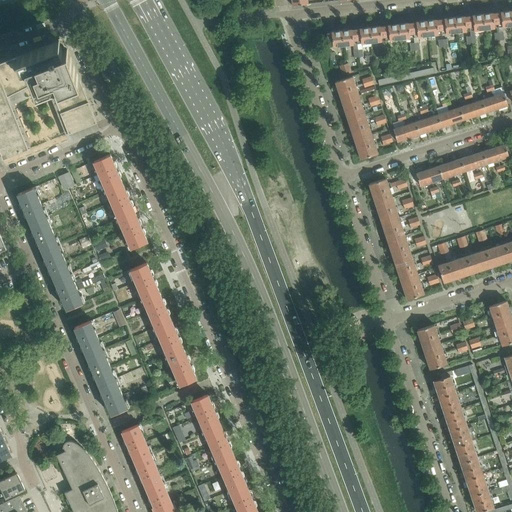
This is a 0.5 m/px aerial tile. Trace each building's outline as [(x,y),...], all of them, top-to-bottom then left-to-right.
[(502,12),(500,12),(500,13),(496,13),(498,27),(511,25),(511,24),(510,11),(506,11),(505,11),(505,12),(503,12),(502,12)] [(487,14),(482,14),(484,29),(498,27),(496,13),(493,14),(493,13),(491,13),(490,13),(488,14),(488,13),(487,13),(487,14)] [(472,16),(468,16),(470,30),(484,29),(482,14),(478,15),(477,14),(477,15),(475,15),(474,15),(472,15),(472,16)] [(462,16),(462,17),(460,17),(459,17),(454,17),(456,32),(470,30),(468,16),(464,17),(464,16),(462,16)] [(446,18),(444,19),(440,20),(442,34),(456,32),(454,17),(449,18),(447,18),(446,18)] [(434,20),(432,20),(431,20),(426,21),(428,35),(442,34),(440,20),(436,20),(434,20)] [(419,21),(418,21),(418,22),(416,22),(416,23),(412,23),(413,37),(428,35),(426,21),(421,21),(420,21),(421,21),(419,22),(419,21)] [(403,23),(398,24),(398,29),(399,39),(413,37),(412,23),(408,23),(406,23),(405,23),(403,23)] [(388,26),(384,26),(385,40),(399,39),(398,29),(398,24),(393,25),(393,24),(392,24),(392,25),(390,25),(388,25),(388,26)] [(375,27),(370,27),(371,42),(385,40),(384,26),(380,27),(380,26),(378,26),(377,26),(375,27),(375,26),(375,27)] [(365,28),(364,28),(362,28),(361,28),(359,29),(360,29),(356,30),(357,44),(371,42),(370,27),(365,28)] [(346,30),(341,31),(343,45),(357,44),(356,30),(352,30),(352,29),(350,30),(350,29),(349,29),(349,30),(347,30),(346,30)] [(337,31),(336,31),(334,32),(334,31),(333,31),(333,32),(331,32),(327,33),(329,47),(343,45),(341,31),(337,31)] [(69,134),(97,122),(81,82),(66,44),(63,38),(20,55),(0,63),(0,152),(6,166),(36,154),(34,148),(17,105),(37,98),(52,93),(69,134)] [(348,63),(340,66),(343,75),(351,72),(348,63)] [(433,68),(378,80),(379,85),(434,73),(433,68)] [(352,76),(335,82),(342,101),(359,95),(352,76)] [(372,77),(362,80),(365,87),(374,84),(372,77)] [(374,86),(360,91),(361,94),(376,90),(374,86)] [(504,93),(493,97),(497,109),(508,105),(504,93)] [(342,101),(348,120),(365,115),(359,95),(342,101)] [(378,96),(368,99),(371,106),(380,103),(378,96)] [(493,97),(482,100),(486,113),(497,109),(493,97)] [(482,100),(471,104),(475,116),(486,113),(482,100)] [(471,104),(459,107),(464,120),(475,116),(471,104)] [(459,107),(448,111),(453,124),(464,120),(459,107)] [(448,111),(437,115),(441,127),(453,124),(448,111)] [(348,120),(354,140),(371,134),(365,115),(348,120)] [(384,115),(375,118),(377,126),(387,122),(384,115)] [(437,115),(426,118),(430,131),(441,127),(437,115)] [(426,118),(415,122),(419,134),(430,131),(426,118)] [(415,122),(404,126),(408,138),(419,134),(415,122)] [(404,126),(393,129),(397,142),(408,138),(404,126)] [(371,134),(354,140),(361,159),(378,153),(371,134)] [(391,134),(381,137),(383,145),(393,142),(391,134)] [(505,144),(494,148),(498,160),(509,157),(505,144)] [(494,148),(483,152),(487,164),(498,160),(494,148)] [(483,152),(472,155),(476,168),(487,164),(483,152)] [(114,162),(113,162),(110,155),(94,162),(106,191),(123,183),(120,177),(120,176),(118,172),(118,171),(119,171),(120,171),(118,166),(116,167),(114,162)] [(472,155),(460,159),(465,171),(476,168),(472,155)] [(460,159),(449,163),(453,175),(465,171),(460,159)] [(449,163),(438,166),(442,179),(453,175),(449,163)] [(438,166),(427,170),(431,182),(442,179),(438,166)] [(427,170),(416,173),(420,186),(431,182),(427,170)] [(69,173),(59,177),(65,189),(74,185),(69,173)] [(369,184),(375,203),(392,198),(386,178),(369,184)] [(405,179),(396,182),(398,189),(408,186),(405,179)] [(135,212),(132,205),(133,205),(132,205),(130,201),(130,200),(132,199),(130,194),(130,195),(128,196),(128,195),(126,191),(126,190),(123,183),(106,191),(119,219),(135,212)] [(18,194),(23,207),(21,208),(23,212),(25,211),(30,223),(46,216),(34,187),(18,194)] [(375,203),(382,222),(399,217),(392,198),(375,203)] [(412,198),(402,201),(405,209),(414,205),(412,198)] [(138,219),(135,212),(119,219),(131,248),(147,241),(144,234),(145,234),(145,233),(144,233),(142,229),(143,229),(142,228),(144,228),(145,228),(143,223),(142,223),(141,224),(140,223),(140,224),(138,219),(138,218),(138,219)] [(35,235),(33,236),(35,241),(37,240),(42,252),(59,245),(46,216),(30,223),(35,235)] [(399,217),(382,222),(388,242),(405,236),(399,217)] [(418,217),(408,220),(411,228),(420,225),(418,217)] [(503,223),(495,226),(498,235),(506,233),(503,223)] [(484,230),(476,232),(479,242),(487,239),(484,230)] [(388,242),(394,261),(411,255),(405,236),(388,242)] [(424,236),(415,239),(417,247),(427,244),(424,236)] [(465,236),(457,239),(460,248),(468,246),(465,236)] [(105,239),(94,244),(97,251),(108,246),(105,239)] [(511,240),(496,246),(501,263),(511,259),(511,240)] [(445,242),(438,245),(441,254),(449,252),(445,242)] [(47,264),(45,265),(47,269),(49,268),(54,281),(71,274),(59,245),(42,252),(47,264)] [(496,246),(476,252),(482,270),(501,263),(496,246)] [(108,251),(99,255),(101,261),(111,257),(108,251)] [(476,252),(457,259),(463,276),(482,270),(476,252)] [(411,255),(394,261),(401,280),(418,274),(411,255)] [(430,255),(421,258),(423,266),(433,263),(430,255)] [(457,259),(438,265),(443,282),(463,276),(457,259)] [(90,266),(82,269),(84,274),(95,270),(95,269),(101,267),(98,262),(90,265),(90,266)] [(155,280),(156,279),(154,275),(153,275),(152,275),(150,270),(147,263),(130,270),(142,298),(159,291),(157,285),(155,280)] [(54,281),(59,292),(57,293),(59,298),(61,297),(67,309),(83,302),(71,274),(54,281)] [(424,294),(418,274),(401,280),(407,299),(424,294)] [(437,274),(427,278),(430,285),(439,282),(437,274)] [(104,279),(100,281),(105,292),(109,290),(104,279)] [(167,308),(168,308),(166,304),(165,304),(165,303),(163,299),(159,291),(142,298),(155,327),(172,320),(169,313),(167,309),(167,308)] [(489,306),(496,326),(511,320),(511,317),(506,301),(489,306)] [(179,337),(180,336),(178,332),(177,332),(175,327),(172,320),(155,327),(167,356),(184,349),(181,342),(179,337)] [(511,320),(496,326),(502,345),(511,341),(511,320)] [(74,328),(80,340),(78,341),(80,346),(82,345),(87,357),(103,350),(91,321),(74,328)] [(417,330),(423,350),(440,344),(434,324),(417,330)] [(440,344),(423,350),(430,369),(447,363),(440,344)] [(184,349),(167,356),(180,385),(196,378),(194,371),(191,366),(191,365),(192,365),(190,361),(189,361),(189,360),(187,356),(184,349)] [(92,369),(90,369),(92,374),(94,373),(99,386),(116,378),(103,350),(87,357),(92,369)] [(470,368),(476,385),(479,384),(474,367),(470,368)] [(434,381),(439,397),(455,392),(450,375),(434,381)] [(104,397),(102,398),(104,403),(106,402),(111,414),(128,407),(116,378),(99,386),(104,397)] [(476,385),(481,401),(485,400),(479,384),(476,385)] [(455,392),(439,397),(444,413),(461,408),(455,392)] [(218,417),(215,413),(216,412),(217,411),(215,407),(214,408),(214,407),(213,407),(211,402),(212,402),(211,402),(208,395),(191,402),(204,431),(221,424),(218,418),(218,417)] [(485,400),(481,401),(486,418),(490,417),(485,400)] [(461,408),(444,413),(450,430),(466,424),(461,408)] [(486,418),(492,434),(496,433),(490,417),(486,418)] [(224,432),(224,431),(223,431),(221,424),(204,431),(217,461),(233,454),(230,447),(231,447),(230,447),(228,442),(229,442),(228,441),(229,441),(227,437),(226,437),(226,436),(226,437),(224,432)] [(466,424),(450,430),(455,446),(472,441),(466,424)] [(131,453),(131,454),(134,460),(151,453),(138,425),(122,432),(125,439),(125,440),(125,439),(127,444),(127,445),(126,445),(128,449),(129,449),(131,453)] [(179,425),(172,428),(175,435),(182,432),(179,425)] [(492,434),(497,451),(501,449),(496,433),(492,434)] [(118,511),(117,509),(116,506),(114,499),(110,491),(109,488),(108,485),(106,482),(105,479),(102,473),(97,466),(95,463),(92,459),(90,456),(89,454),(87,452),(86,450),(84,448),(82,447),(80,445),(79,444),(78,444),(76,443),(75,442),(73,441),(72,441),(71,441),(69,441),(68,441),(67,441),(66,442),(65,442),(65,443),(64,444),(63,445),(63,447),(63,448),(63,447),(64,447),(65,450),(56,455),(72,489),(65,492),(73,511),(118,511)] [(472,441),(455,446),(461,463),(477,457),(472,441)] [(7,445),(0,448),(0,460),(11,455),(7,445)] [(497,451),(503,467),(506,466),(501,449),(497,451)] [(139,472),(139,473),(138,473),(140,478),(141,477),(141,478),(143,482),(143,483),(144,483),(146,489),(163,482),(151,453),(134,460),(137,467),(137,468),(139,472)] [(241,471),(242,470),(240,466),(239,466),(238,466),(236,461),(237,461),(237,460),(236,461),(233,454),(217,461),(229,491),(246,483),(243,477),(243,476),(241,471)] [(191,456),(186,459),(190,470),(196,467),(191,456)] [(477,457),(461,463),(466,479),(482,474),(477,457)] [(506,466),(503,467),(508,483),(511,482),(506,466)] [(17,472),(0,479),(0,487),(1,490),(21,481),(21,479),(18,474),(17,472)] [(488,490),(482,474),(466,479),(471,495),(488,490)] [(25,490),(25,488),(22,482),(21,481),(1,490),(6,499),(25,490)] [(155,510),(155,511),(156,511),(172,511),(175,511),(163,482),(146,489),(149,496),(149,497),(149,496),(151,501),(151,502),(150,502),(152,506),(153,506),(154,506),(155,510)] [(204,483),(198,486),(201,492),(207,490),(204,483)] [(258,511),(256,506),(256,505),(255,506),(253,501),(254,501),(254,500),(253,495),(252,496),(251,495),(249,491),(249,490),(246,483),(229,491),(238,511),(258,511)] [(477,511),(493,507),(488,490),(471,495),(476,511),(477,511)] [(27,511),(19,496),(0,504),(0,511),(27,511)]
